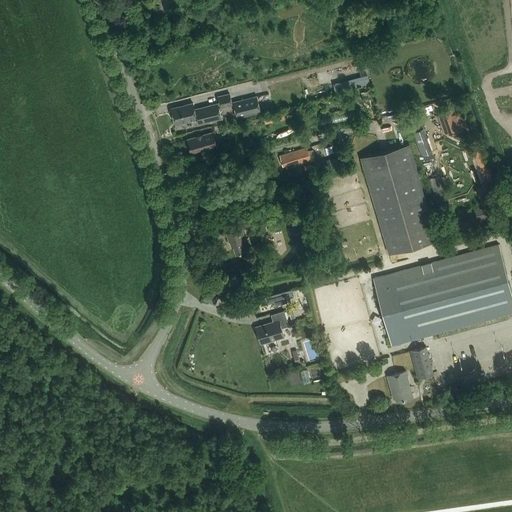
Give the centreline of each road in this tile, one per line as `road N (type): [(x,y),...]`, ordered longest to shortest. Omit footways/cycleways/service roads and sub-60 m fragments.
road 1 (residential): [(135,381),(178,294),(180,237),(100,0)]
road 2 (unclassified): [(135,381),(201,411),(280,426),(349,425),(511,402)]
road 3 (unclassified): [(135,381),(0,277)]
